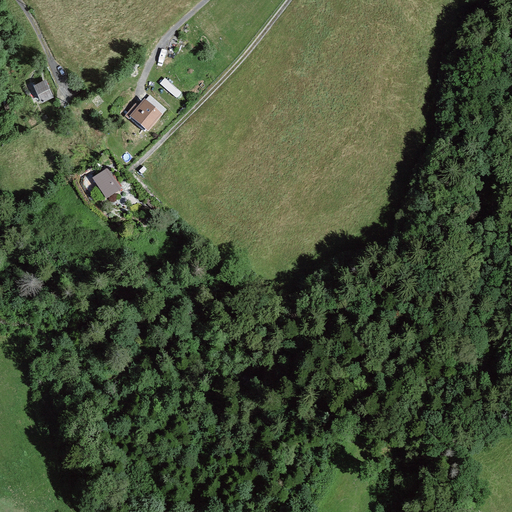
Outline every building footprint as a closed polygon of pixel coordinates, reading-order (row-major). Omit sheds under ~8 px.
[(165,79),(161,83),(176,97),(180,92),(165,79)] [(46,82),(35,87),(40,98),(44,96),(46,100),(53,97),(46,82)] [(29,86),(34,103),(39,102),(33,85),(29,86)] [(139,106),(129,118),(146,131),(164,109),(151,98),(142,108),(139,106)] [(107,169),(94,178),(106,196),(119,188),(107,169)]
